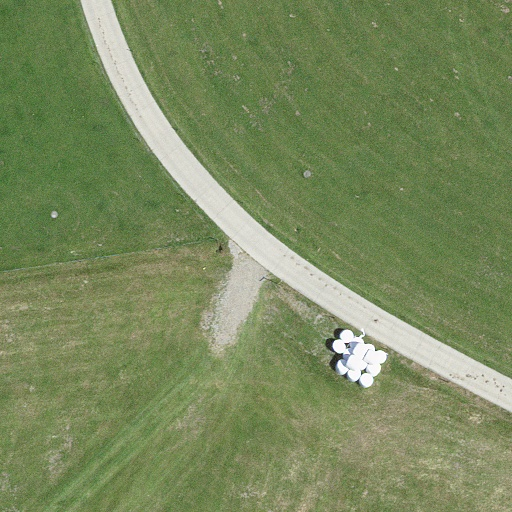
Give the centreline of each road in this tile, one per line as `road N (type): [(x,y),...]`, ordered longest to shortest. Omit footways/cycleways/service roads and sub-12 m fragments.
road 1 (unclassified): [(511,406),(337,312),(227,221),(143,115),(95,0)]
road 2 (track): [(278,267),(81,511)]
